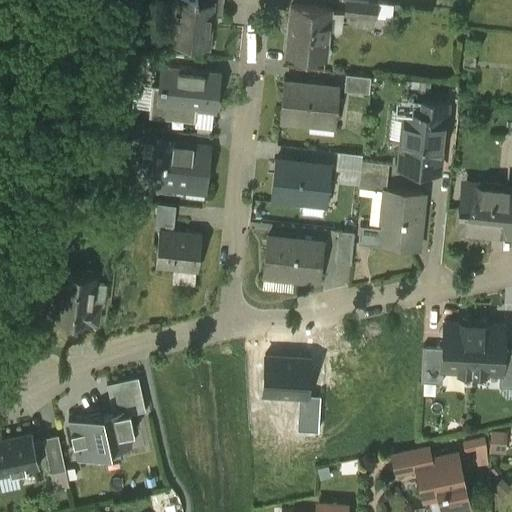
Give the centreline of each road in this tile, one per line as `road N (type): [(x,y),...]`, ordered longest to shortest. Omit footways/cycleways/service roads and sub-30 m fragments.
road 1 (residential): [(260,0),(231,322)]
road 2 (residential): [(511,257),(231,322)]
road 3 (residential): [(231,322),(46,366),(22,401),(0,406)]
